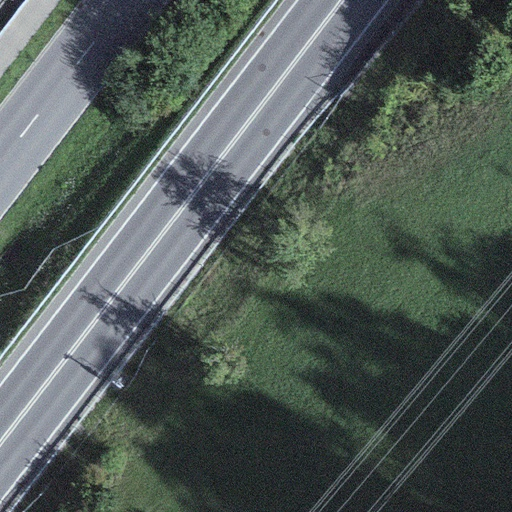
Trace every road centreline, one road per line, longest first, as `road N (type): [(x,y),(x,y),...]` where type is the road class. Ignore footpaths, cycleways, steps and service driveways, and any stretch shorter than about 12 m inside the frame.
road 1 (trunk): [(344,0),(0,444)]
road 2 (primary): [(128,0),(0,166)]
